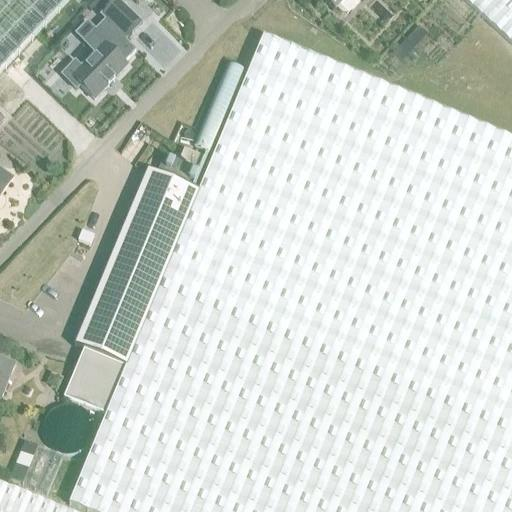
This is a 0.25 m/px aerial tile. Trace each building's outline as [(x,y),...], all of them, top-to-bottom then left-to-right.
[(0,0),(0,70),(66,0),(0,0)] [(322,0),(334,11),(337,8),(346,16),(361,0),(322,0)] [(511,0),(460,0),(511,48),(511,0)] [(121,37),(138,19),(121,3),(104,20),(121,37)] [(87,13),(77,24),(85,32),(95,21),(87,13)] [(511,511),(511,143),(261,40),(197,194),(125,370),(105,418),(68,506),(81,511),(511,511)] [(93,102),(125,69),(103,48),(71,81),(93,102)] [(183,152),(179,163),(202,173),(206,162),(183,152)] [(163,159),(158,172),(195,188),(201,175),(163,159)] [(0,197),(11,182),(0,173),(0,197)] [(84,353),(125,370),(197,194),(147,173),(75,349),(84,353)] [(77,244),(90,248),(93,237),(80,233),(77,244)] [(84,353),(64,401),(105,418),(125,370),(84,353)] [(0,400),(14,366),(0,359),(0,400)] [(87,430),(87,425),(86,422),(84,418),(81,415),(75,410),(68,408),(61,409),(56,411),(53,413),(49,417),(47,421),(45,425),(45,429),(46,436),(48,441),(50,444),(56,449),(64,451),(68,451),(72,450),(79,446),(83,443),(85,439),(87,434),(87,430)] [(37,450),(21,489),(45,499),(61,460),(37,450)] [(0,511),(64,511),(0,485),(0,511)]
